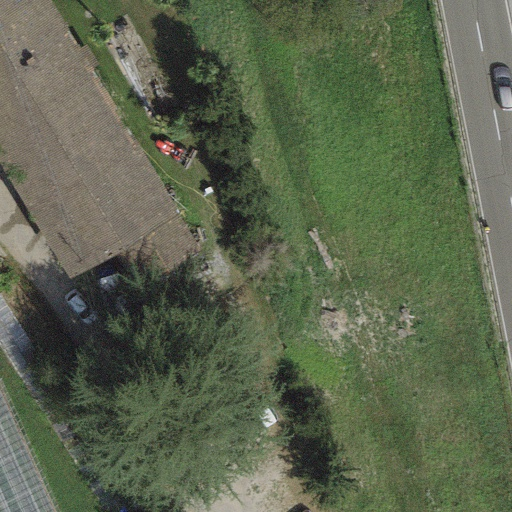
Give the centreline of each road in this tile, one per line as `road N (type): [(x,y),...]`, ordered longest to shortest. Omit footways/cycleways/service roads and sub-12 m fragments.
road 1 (track): [(0,214),(77,338),(153,322),(221,511)]
road 2 (secondary): [(459,0),(511,245)]
